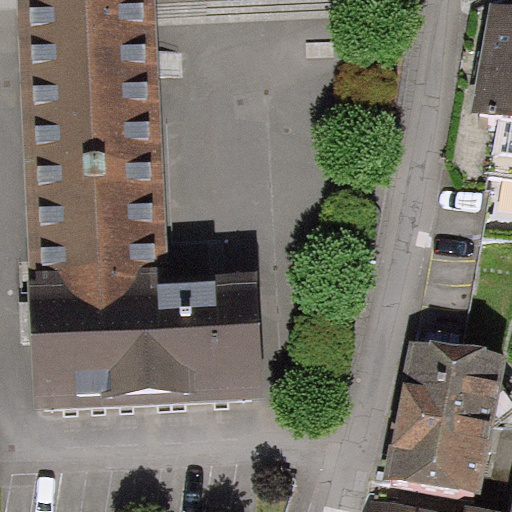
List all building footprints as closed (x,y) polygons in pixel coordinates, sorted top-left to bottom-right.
[(160,0),(19,0),(38,412),(262,403),(257,291),(174,295),(160,0)] [(511,10),(491,7),(473,118),(498,122),(489,175),(511,178),(511,10)] [(505,369),(416,350),(387,486),(476,505),(505,369)] [(369,511),(423,511),(372,501),(369,511)] [(468,511),(511,511),(511,503),(510,511),(501,511),(469,506),(468,511)]
